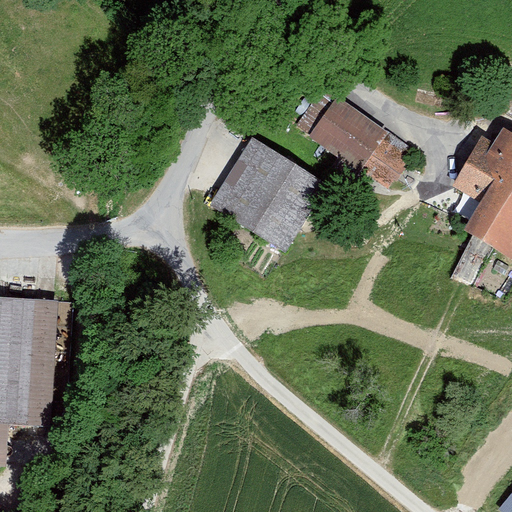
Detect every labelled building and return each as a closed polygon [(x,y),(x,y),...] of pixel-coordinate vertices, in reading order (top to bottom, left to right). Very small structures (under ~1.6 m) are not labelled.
[(415,149),(338,93),(309,134),(339,155),(331,167),(352,182),(360,170),(389,189),(415,149)] [(511,128),(504,123),(494,140),(482,133),(452,183),(480,199),(465,226),(511,258),(511,128)] [(328,183),(253,135),(210,203),(285,251),(328,183)] [(483,249),(459,251),(462,281),(486,279),(483,249)] [(57,429),(63,298),(0,294),(0,461),(10,462),(12,427),(57,429)] [(511,511),(511,490),(499,506),(506,511),(511,511)]
